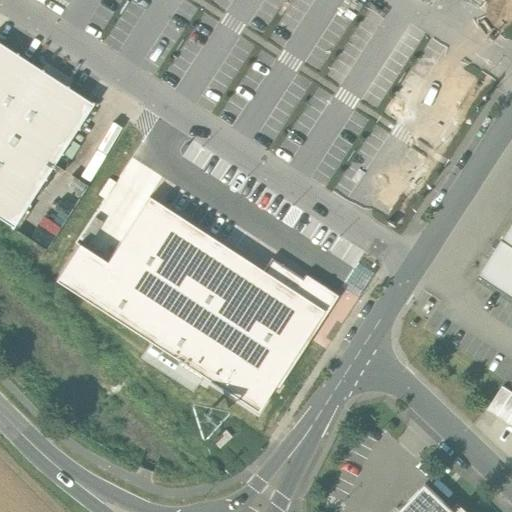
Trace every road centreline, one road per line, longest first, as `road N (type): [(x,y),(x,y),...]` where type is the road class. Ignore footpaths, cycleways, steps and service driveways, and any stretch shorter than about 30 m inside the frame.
road 1 (unclassified): [(362,349),(511,115)]
road 2 (unclassified): [(511,485),(362,349)]
road 3 (unclassified): [(259,511),(362,349)]
road 4 (tertiary): [(114,511),(0,414)]
